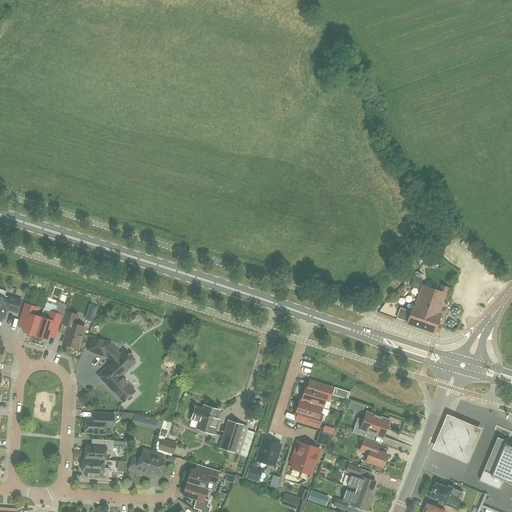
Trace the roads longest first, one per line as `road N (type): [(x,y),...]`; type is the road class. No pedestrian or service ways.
road 1 (primary): [(310,316),(0,213)]
road 2 (residential): [(59,494),(68,386),(45,366),(20,383),(10,491)]
road 3 (tertiary): [(398,511),(458,371)]
road 4 (residential): [(180,463),(165,497),(59,494)]
road 5 (residential): [(310,316),(274,429),(294,435)]
